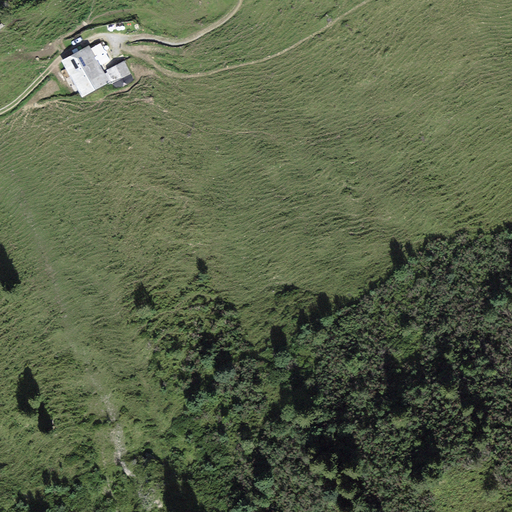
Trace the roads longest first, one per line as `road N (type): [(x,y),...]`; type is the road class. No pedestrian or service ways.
road 1 (track): [(117,35),(58,59),(0,114)]
road 2 (track): [(238,0),(219,24),(184,42),(117,35)]
